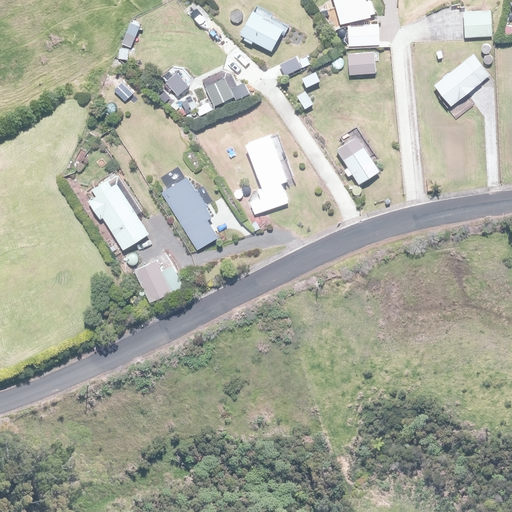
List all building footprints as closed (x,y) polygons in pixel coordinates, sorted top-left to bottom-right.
[(366,0),(333,0),(340,25),(371,17),(366,0)] [(255,11),(241,38),(271,53),(285,27),(255,11)] [(463,12),(464,38),(491,38),(491,11),(463,12)] [(377,24),(347,27),(349,45),(378,43),(377,24)] [(376,51),(347,53),(349,76),(377,74),(376,51)] [(473,55),(434,86),(451,107),(490,76),(473,55)] [(176,73),(166,82),(178,96),(188,87),(176,73)] [(205,87),(214,106),(233,97),(224,78),(205,87)] [(250,201),(254,214),(289,203),(283,184),(287,182),(272,137),(247,145),(260,187),(255,189),(258,198),(250,201)] [(357,139),(338,151),(360,186),(380,173),(357,139)] [(160,193),(198,251),(217,238),(206,220),(213,216),(187,176),(160,193)] [(102,218),(123,250),(148,234),(112,179),(95,190),(99,195),(87,203),(99,221),(102,218)] [(157,261),(134,271),(149,304),(181,289),(171,266),(161,271),(157,261)]
